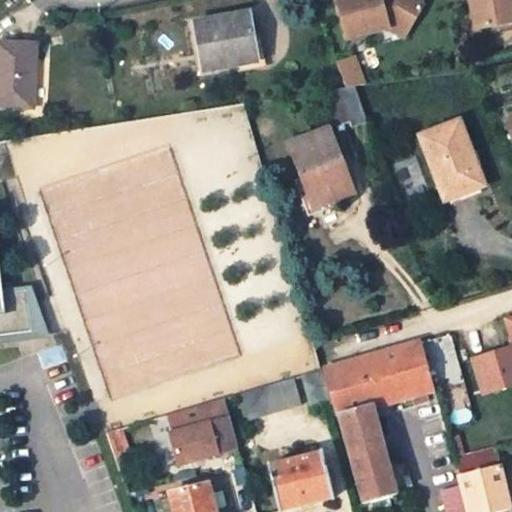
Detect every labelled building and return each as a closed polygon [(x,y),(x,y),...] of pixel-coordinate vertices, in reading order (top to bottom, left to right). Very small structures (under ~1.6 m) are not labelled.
[(334,0),(346,40),(388,28),(386,23),(395,21),(409,28),(421,5),(419,0),(334,0)] [(511,0),(470,0),(475,28),(511,20),(511,0)] [(247,13),(194,22),(202,70),(255,61),(247,13)] [(403,37),(409,28),(395,21),(386,23),(388,28),(403,37)] [(0,105),(31,107),(35,45),(0,42),(0,105)] [(343,103),(351,127),(367,121),(354,86),(321,91),(327,108),(343,103)] [(457,120),(419,136),(443,201),(483,186),(482,182),(487,180),(476,149),(470,151),(457,120)] [(351,193),(326,129),(288,144),(313,208),(351,193)] [(0,335),(29,332),(24,292),(0,295),(0,291),(0,335)] [(29,332),(0,335),(0,340),(42,337),(24,292),(29,332)] [(511,316),(503,319),(511,345),(511,348),(511,316)] [(323,369),(337,417),(369,408),(431,390),(418,343),(323,369)] [(511,348),(470,361),(480,395),(511,385),(511,348)] [(301,375),(309,405),(327,400),(319,370),(301,375)] [(248,420),(302,405),(293,377),(240,393),(248,420)] [(199,424),(167,433),(176,465),(236,449),(222,398),(194,406),(199,424)] [(362,502),(394,492),(370,411),(369,408),(337,417),(362,502)] [(112,457),(129,452),(122,427),(104,433),(112,457)] [(495,511),(510,509),(505,491),(511,488),(511,470),(501,474),(495,450),(453,459),(460,487),(466,511),(495,511)] [(332,498),(322,452),(267,466),(277,511),(332,498)] [(213,511),(212,509),(209,497),(206,485),(168,494),(169,500),(155,504),(157,511),(213,511)] [(466,511),(460,487),(440,493),(444,511),(466,511)] [(223,506),(220,494),(209,497),(212,509),(223,506)]
